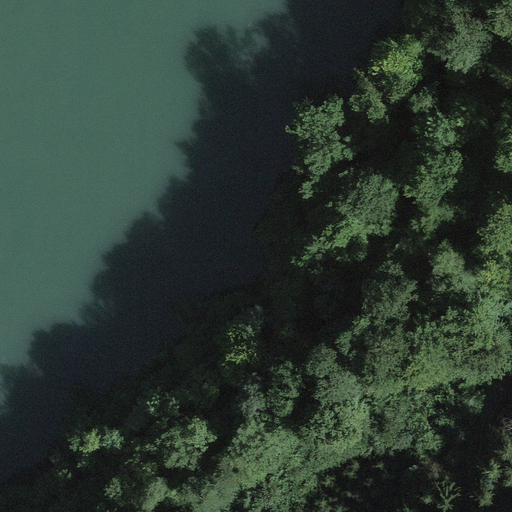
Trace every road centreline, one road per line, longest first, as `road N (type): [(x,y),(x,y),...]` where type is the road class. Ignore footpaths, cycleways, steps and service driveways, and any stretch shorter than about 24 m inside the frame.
road 1 (track): [(444,256),(365,338),(307,341),(89,511)]
road 2 (track): [(511,113),(444,256)]
road 3 (track): [(450,511),(466,455),(511,376)]
